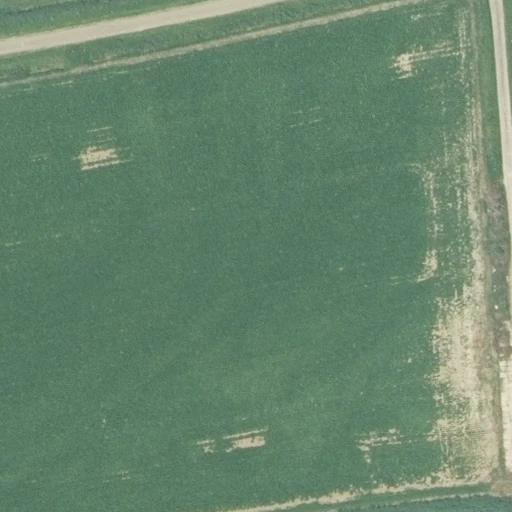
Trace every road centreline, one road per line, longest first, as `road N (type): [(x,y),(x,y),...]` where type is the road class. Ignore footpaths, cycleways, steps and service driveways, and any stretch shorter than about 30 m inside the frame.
road 1 (unclassified): [(0,53),(279,0)]
road 2 (unclassified): [(511,212),(493,0)]
